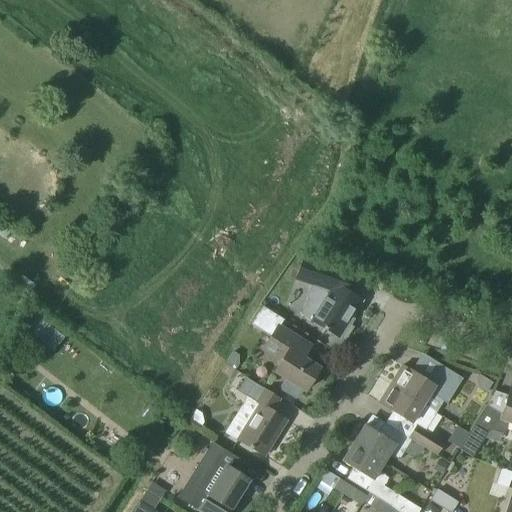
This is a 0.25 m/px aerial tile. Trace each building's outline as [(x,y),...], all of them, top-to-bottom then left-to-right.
[(300,314),(339,339),(340,338),(345,341),(352,329),(347,326),(362,301),(345,290),(344,290),(351,274),(301,257),(294,279),(312,285),(308,291),(306,295),(308,303),(307,304),(300,314)] [(276,318),(262,309),(253,323),(267,332),(276,318)] [(25,330),(41,343),(52,330),(35,316),(25,330)] [(301,339),(278,325),(262,351),(281,362),(274,372),(286,379),(281,387),(282,390),(295,399),(298,398),(303,390),(306,392),(320,369),(293,352),(301,339)] [(402,366),(391,385),(436,413),(442,402),(447,405),(463,379),(439,364),(428,382),(402,366)] [(476,377),(479,388),(485,392),(491,382),(478,373),(476,377)] [(263,389),(245,378),(237,391),(255,402),(254,403),(258,405),(236,440),(264,457),(287,421),(273,412),(281,399),(264,388),(263,389)] [(508,423),(511,424),(511,384),(502,414),(486,405),(459,449),(472,458),(486,435),(491,431),(504,435),(508,423)] [(411,440),(424,448),(437,456),(445,442),(425,430),(436,413),(391,385),(379,403),(416,426),(408,438),(411,440)] [(411,440),(408,438),(384,423),(378,433),(365,425),(354,444),(384,463),(389,455),(398,461),(411,440)] [(242,461),(213,443),(179,497),(198,510),(200,511),(230,511),(249,481),(235,472),(242,461)] [(419,511),(421,510),(383,486),(387,479),(378,472),(384,463),(354,444),(342,462),(372,481),(366,491),(368,492),(387,505),(399,511),(419,511)] [(439,473),(446,463),(438,458),(431,468),(439,473)] [(500,468),(495,483),(507,487),(511,472),(500,468)] [(333,489),(342,495),(349,485),(339,479),(333,489)] [(360,506),(363,501),(366,496),(349,485),(342,495),(360,506)] [(451,511),(453,511),(460,501),(439,488),(432,500),(451,511)] [(139,502),(153,510),(159,500),(147,492),(145,491),(139,502)] [(372,508),(379,511),(382,511),(387,505),(368,492),(366,496),(363,501),(373,507),(372,508)] [(155,511),(153,510),(139,502),(132,511),(155,511)]
